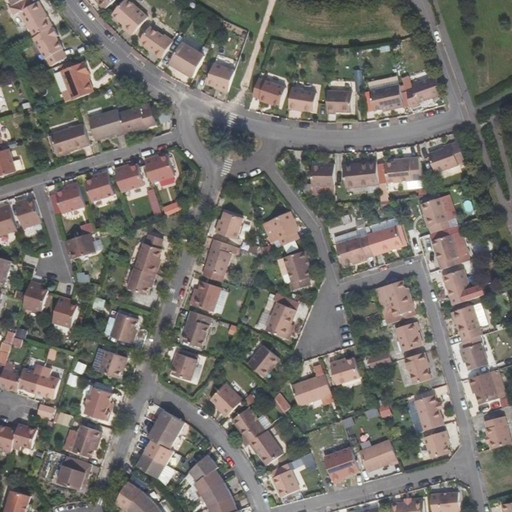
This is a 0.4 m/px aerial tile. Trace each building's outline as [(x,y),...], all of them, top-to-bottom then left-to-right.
[(51,28),(53,27),(39,2),(32,6),(29,0),(23,0),(12,6),(8,8),(13,17),(20,13),(34,38),(51,28)] [(94,0),(103,9),(113,0),(94,0)] [(122,26),(131,35),(147,17),(127,0),(124,0),(111,15),(122,25),(122,26)] [(154,53),(161,58),(173,41),(163,34),(162,36),(150,27),(140,41),(155,51),(154,53)] [(52,30),(51,28),(34,38),(33,39),(46,60),(63,50),(56,38),(58,37),(54,28),(52,30)] [(169,63),(193,77),(204,55),(182,42),(169,63)] [(74,100),(77,99),(95,90),(89,77),(87,72),(89,71),(85,62),(83,63),(82,61),(79,63),(77,57),(59,65),(62,70),(74,100)] [(220,90),(228,92),(234,70),(213,63),(207,82),(215,85),(221,87),(220,90)] [(121,88),(126,81),(118,76),(113,82),(121,88)] [(440,94),(434,76),(411,84),(412,87),(408,89),(407,99),(411,108),(418,105),(417,102),(440,94)] [(259,81),(257,80),(252,96),(260,99),(259,101),(268,104),(268,102),(271,103),(279,106),(284,89),(259,81)] [(404,105),(399,83),(370,90),(373,109),(383,107),(388,105),(389,108),(404,105)] [(302,89),(291,87),(287,108),(296,110),(296,108),(311,111),(315,93),(302,90),(302,89)] [(350,93),(326,91),(326,114),(334,114),(334,112),(350,112),(350,93)] [(125,133),(137,129),(147,126),(155,124),(149,104),(140,106),(119,113),(125,133)] [(169,110),(166,108),(158,111),(161,121),(168,119),(169,110)] [(118,135),(125,133),(119,113),(118,109),(90,117),(97,139),(117,133),(118,135)] [(60,155),(91,145),(85,125),(53,134),(54,136),(58,150),(60,155)] [(464,159),(458,139),(442,145),(442,146),(428,151),(435,170),(464,159)] [(0,177),(17,172),(9,150),(0,152),(0,177)] [(422,175),(417,155),(398,157),(398,159),(392,160),(384,161),(387,181),(422,175)] [(145,164),(151,183),(174,175),(168,156),(160,159),(145,164)] [(377,182),(375,160),(342,164),(344,186),(377,182)] [(332,185),(331,163),(324,163),(324,166),(317,166),(310,166),(310,186),(332,185)] [(115,173),(122,193),(145,185),(138,165),(129,168),(115,173)] [(107,172),(100,175),(101,177),(94,179),(86,182),(92,203),(115,195),(107,172)] [(85,208),(78,184),(71,187),(71,190),(66,192),(56,194),(63,214),(85,208)] [(428,222),(431,229),(450,223),(440,193),(421,199),(424,209),(428,222)] [(24,229),(42,224),(35,202),(28,204),(27,203),(16,206),(24,229)] [(163,207),(166,216),(181,210),(178,202),(163,207)] [(282,242),(297,235),(294,228),(298,226),(288,207),(269,216),(282,242)] [(0,236),(17,232),(10,209),(0,211),(0,236)] [(241,216),(223,209),(218,223),(217,222),(214,229),(234,236),(241,216)] [(394,223),(400,244),(403,243),(397,222),(394,223)] [(364,232),(371,252),(400,244),(394,223),(364,232)] [(441,265),(457,260),(455,253),(458,252),(450,230),(431,237),(441,265)] [(134,267),(153,273),(156,264),(154,263),(160,246),(158,245),(161,235),(148,231),(145,241),(142,240),(134,267)] [(364,254),(371,252),(364,232),(334,242),(340,262),(349,259),(355,257),(356,259),(364,257),(364,254)] [(96,253),(89,233),(67,240),(71,253),(74,260),(96,253)] [(230,243),(214,237),(202,273),(221,279),(230,251),(228,250),(230,243)] [(237,253),(239,246),(230,243),(228,250),(230,251),(237,253)] [(249,253),(260,254),(260,247),(250,245),(249,253)] [(309,273),(306,262),(304,256),(306,256),(303,247),(275,256),(280,272),(288,269),(290,278),(288,279),(290,287),(308,281),(306,274),(309,273)] [(0,281),(4,283),(11,260),(0,257),(0,281)] [(453,302),(473,295),(463,265),(444,272),(453,302)] [(151,281),(153,273),(134,267),(133,267),(126,288),(144,294),(148,280),(151,281)] [(402,277),(384,283),(392,307),(398,305),(401,312),(415,307),(413,299),(410,300),(405,287),(402,277)] [(220,285),(200,278),(192,301),(212,308),(220,285)] [(41,285),(30,281),(25,298),(23,305),(42,311),(48,289),(41,287),(41,285)] [(60,296),(52,320),(70,327),(78,304),(70,301),(71,300),(60,296)] [(276,302),(265,330),(283,337),(295,310),(276,302)] [(479,333),(483,332),(473,302),(453,309),(457,321),(462,338),(479,333)] [(211,315),(190,308),(185,323),(183,323),(181,329),(185,330),(182,338),(201,344),(211,315)] [(131,342),(134,334),(132,334),(134,328),(137,318),(117,312),(110,335),(131,342)] [(419,326),(417,318),(395,325),(402,348),(421,343),(416,328),(419,326)] [(233,332),(236,324),(231,322),(228,331),(233,332)] [(18,328),(16,336),(24,339),(27,331),(18,328)] [(487,361),(479,333),(462,338),(464,345),(461,347),(461,349),(462,354),(465,354),(466,359),(468,368),(487,361)] [(279,357),(262,343),(247,361),(263,375),(279,357)] [(99,371),(106,351),(98,349),(92,369),(99,371)] [(180,349),(179,353),(198,359),(198,356),(180,349)] [(423,349),(404,355),(408,366),(410,365),(414,381),(430,376),(425,358),(426,358),(423,349)] [(50,350),(48,359),(55,361),(57,351),(50,350)] [(126,358),(106,351),(99,371),(117,377),(122,364),(123,365),(126,358)] [(198,359),(179,353),(176,351),(173,359),(176,360),(171,375),(190,381),(198,359)] [(368,358),(371,369),(392,363),(389,352),(368,358)] [(354,356),(345,358),(340,360),(339,357),(330,360),(337,381),(360,374),(354,356)] [(0,386),(18,391),(19,387),(24,371),(13,369),(14,364),(6,362),(5,364),(0,381),(0,386)] [(74,372),(83,374),(86,365),(77,362),(74,372)] [(36,392),(44,366),(36,364),(33,370),(25,368),(24,371),(19,387),(36,392)] [(51,368),(44,366),(36,392),(53,397),(59,378),(49,375),(51,368)] [(490,369),(499,395),(507,392),(498,366),(490,369)] [(499,395),(490,369),(469,375),(474,390),(476,389),(480,400),(499,395)] [(331,392),(323,372),(291,384),(298,404),(331,392)] [(242,373),(238,379),(247,386),(251,380),(242,373)] [(224,417),(241,400),(225,383),(210,398),(220,408),(218,410),(224,417)] [(107,419),(111,407),(108,407),(110,401),(112,393),(94,387),(91,395),(89,394),(87,401),(89,401),(85,412),(107,419)] [(415,399),(423,429),(443,423),(439,408),(437,403),(434,393),(415,399)] [(282,415),(291,408),(281,394),(272,401),(282,415)] [(500,397),(502,404),(509,401),(507,395),(500,397)] [(43,405),(30,401),(27,410),(41,414),(43,405)] [(380,406),(381,418),(391,417),(390,405),(380,406)] [(247,443),(264,431),(247,407),(231,419),(247,443)] [(366,412),(368,419),(380,415),(377,408),(366,412)] [(184,422),(163,409),(154,425),(176,437),(184,422)] [(489,438),(490,446),(510,440),(502,411),(484,416),(486,426),(485,426),(487,433),(489,438)] [(69,415),(62,412),(59,420),(67,422),(69,415)] [(352,417),(342,421),(345,428),(355,424),(352,417)] [(176,437),(154,425),(147,438),(150,440),(169,451),(176,437)] [(36,431),(18,426),(17,426),(17,428),(16,432),(11,449),(19,451),(20,447),(31,450),(36,431)] [(76,442),(72,452),(91,458),(94,449),(97,440),(100,441),(102,433),(81,426),(78,434),(76,442)] [(9,455),(11,449),(16,432),(0,427),(0,447),(3,448),(1,453),(9,455)] [(444,437),(447,436),(445,429),(424,435),(430,457),(449,451),(446,442),(444,437)] [(281,453),(265,430),(264,431),(247,443),(246,443),(251,450),(253,449),(263,465),(281,453)] [(76,442),(78,434),(71,431),(65,449),(73,451),(76,442)] [(398,461),(389,439),(359,451),(366,471),(389,462),(390,464),(398,461)] [(150,440),(143,453),(166,466),(173,453),(169,451),(150,440)] [(359,469),(351,445),(323,456),(333,482),(342,479),(341,476),(359,469)] [(166,466),(143,453),(137,467),(158,479),(166,466)] [(301,458),(304,466),(314,462),(311,454),(301,458)] [(193,469),(190,473),(198,483),(216,470),(219,468),(210,456),(198,465),(193,469)] [(297,488),(286,462),(268,470),(280,496),(297,488)] [(81,489),(82,486),(84,479),(87,481),(89,474),(64,465),(58,482),(81,489)] [(198,483),(195,486),(199,493),(197,494),(199,499),(225,483),(216,470),(198,483)] [(129,482),(116,503),(128,511),(144,492),(129,482)] [(225,483),(199,499),(202,504),(205,502),(208,508),(232,497),(225,483)] [(442,511),(460,510),(459,491),(439,492),(439,511),(442,511)] [(26,511),(30,497),(11,492),(5,511),(26,511)] [(144,492),(128,511),(150,511),(157,506),(144,492)] [(232,497),(208,508),(209,511),(236,511),(238,511),(232,497)] [(399,505),(392,506),(392,511),(424,511),(424,499),(399,500),(399,505)] [(511,511),(511,499),(502,501),(503,509),(505,509),(505,511),(511,511)]
